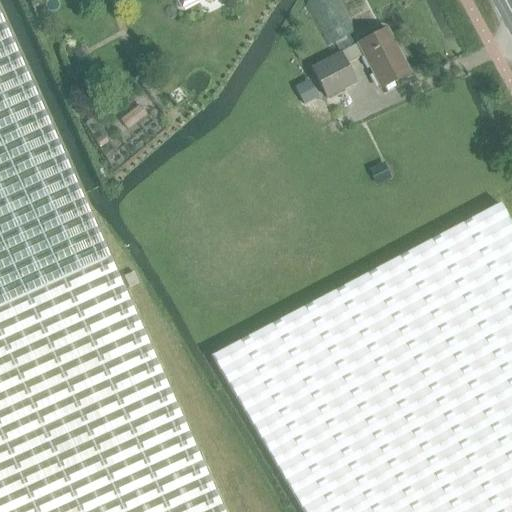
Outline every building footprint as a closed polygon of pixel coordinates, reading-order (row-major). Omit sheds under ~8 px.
[(176,0),(181,9),(196,2),(195,0),(176,0)] [(385,31),(357,46),(353,48),(347,37),(355,33),(337,0),(310,0),(307,7),(329,47),(334,44),(340,55),(311,70),(326,99),(357,83),(348,66),(363,58),(380,89),(408,75),(385,31)] [(0,511),(220,511),(0,21),(0,511)] [(305,83),(294,89),(303,107),(315,100),(305,83)] [(137,106),(119,122),(127,132),(145,116),(137,106)] [(383,164),(369,171),(376,187),(391,180),(383,164)] [(511,511),(511,230),(499,206),(211,358),(302,511),(511,511)]
